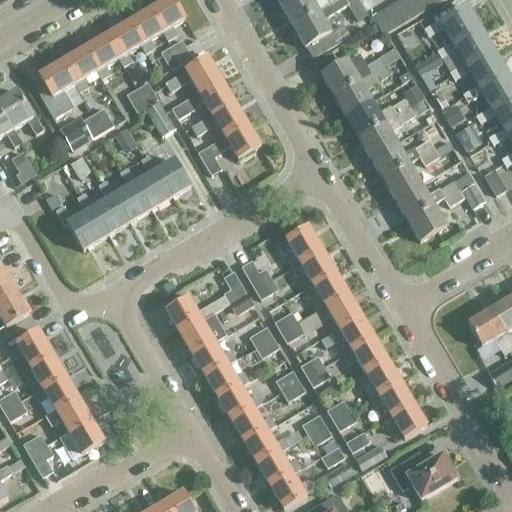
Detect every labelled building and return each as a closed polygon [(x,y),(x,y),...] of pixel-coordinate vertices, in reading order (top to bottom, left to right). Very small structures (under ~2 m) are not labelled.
[(273,0),(280,10),(296,0),(273,0)] [(323,0),(313,6),(309,0),(296,0),(280,10),(292,31),(318,15),(326,10),(342,1),(343,0),(323,0)] [(343,0),(342,1),(326,10),(318,15),(292,31),(305,52),(316,45),(324,58),(350,42),(342,29),(331,36),(324,24),(349,9),(354,17),(363,12),(355,0),(343,0)] [(410,0),(405,0),(400,3),(411,23),(420,17),(410,0)] [(422,0),(410,0),(420,17),(430,12),(422,0)] [(435,0),(422,0),(430,12),(439,6),(435,0)] [(177,40),(172,31),(185,24),(172,1),(150,14),(163,37),(168,45),(177,40)] [(400,3),(390,9),(402,28),(411,23),(400,3)] [(390,9),(381,14),(392,34),(402,28),(390,9)] [(454,49),(480,33),(467,11),(442,27),(440,24),(424,34),(428,42),(444,32),(452,46),(454,49)] [(150,14),(128,27),(141,50),(146,58),(155,52),(151,44),(163,37),(150,14)] [(381,14),(372,20),(383,39),(392,34),(381,14)] [(106,40),(119,63),(124,71),(133,66),(128,57),(141,50),(128,27),(106,40)] [(454,49),(452,46),(437,55),(441,63),(457,54),(465,68),(466,70),(493,55),(480,33),(454,49)] [(105,71),(119,63),(106,40),(83,53),(97,76),(102,85),(111,79),(105,71)] [(182,45),(171,51),(182,68),(204,55),(197,44),(186,51),(182,45)] [(171,51),(161,57),(171,74),(182,68),(171,51)] [(83,53),(61,66),(75,89),(76,89),(82,99),(91,94),(85,83),(97,76),(83,53)] [(358,58),(348,65),(321,80),(334,101),(360,86),(385,71),(385,70),(399,62),(393,53),(379,61),(380,62),(365,71),(358,58)] [(466,70),(465,68),(449,77),(454,85),(470,76),(478,90),(479,92),(506,76),(493,55),(466,70)] [(221,84),(208,62),(165,87),(170,97),(191,84),(199,97),(221,84)] [(421,64),(413,69),(420,81),(428,76),(421,64)] [(74,113),(64,96),(75,89),(61,66),(39,80),(46,92),(38,97),(54,124),(74,113)] [(385,71),(360,86),(334,101),(346,122),(372,106),(366,95),(376,89),(376,88),(390,80),(385,71)] [(479,92),(478,90),(462,99),(467,107),(482,98),(491,111),(492,114),(511,102),(511,87),(506,76),(479,92)] [(407,77),(399,82),(402,88),(411,83),(407,77)] [(194,112),(204,107),(212,119),(234,106),(221,84),(199,97),(189,103),(194,112)] [(424,104),(416,89),(402,97),(410,112),(424,104)] [(148,90),(138,96),(148,113),(158,107),(148,90)] [(0,115),(12,135),(14,134),(28,126),(36,140),(44,135),(35,120),(33,122),(17,95),(0,105),(0,115)] [(148,113),(138,96),(127,102),(137,119),(148,113)] [(511,102),(492,114),(491,111),(475,121),(480,129),(495,119),(503,133),(505,136),(511,131),(511,102)] [(195,116),(188,104),(171,114),(179,126),(195,116)] [(372,106),(346,122),(358,143),(410,112),(405,104),(391,112),(390,111),(379,117),(372,106)] [(212,119),(191,132),(196,142),(217,129),(225,142),(247,128),(234,106),(212,119)] [(159,107),(145,116),(161,143),(175,134),(159,107)] [(464,123),(456,109),(442,117),(450,131),(464,123)] [(410,112),(358,143),(370,163),(397,148),(390,137),(402,130),(401,129),(415,121),(410,112)] [(12,135),(0,115),(0,142),(6,138),(15,152),(23,148),(14,134),(12,135)] [(94,122),(104,139),(114,133),(104,116),(94,122)] [(59,133),(72,156),(92,144),(79,121),(59,133)] [(104,139),(94,122),(85,128),(95,144),(104,139)] [(247,128),(225,142),(215,148),(220,156),(230,151),(238,164),(261,150),(247,128)] [(511,131),(505,136),(503,133),(488,142),(493,150),(508,141),(511,147),(511,131)] [(137,152),(127,134),(114,140),(125,158),(137,152)] [(397,148),(370,163),(383,184),(409,168),(419,162),(434,153),(429,145),(415,153),(414,152),(403,158),(397,148)] [(448,145),(434,153),(434,154),(439,162),(453,153),(448,145)] [(214,148),(197,158),(212,183),(223,176),(216,164),(221,160),(214,148)] [(434,154),(434,153),(419,162),(424,171),(439,162),(434,154)] [(511,157),(501,164),(505,172),(511,168),(511,157)] [(70,168),(78,182),(90,175),(82,161),(70,168)] [(152,178),(168,205),(190,191),(174,164),(157,175),(149,161),(141,165),(149,179),(152,178)] [(421,189),(409,168),(383,184),(395,205),(421,189)] [(20,188),(36,179),(31,170),(15,179),(20,188)] [(152,178),(149,179),(136,187),(127,173),(119,178),(128,192),(130,190),(147,217),(168,205),(152,178)] [(497,204),(507,198),(494,177),(484,183),(497,204)] [(453,186),(459,194),(470,188),(464,179),(453,186)] [(453,185),(439,194),(438,195),(443,203),(443,204),(458,195),(459,195),(459,194),(453,186),(453,185)] [(130,190),(128,192),(114,200),(106,186),(98,191),(107,205),(109,203),(125,230),(147,217),(130,190)] [(421,189),(395,205),(407,225),(433,210),(443,203),(438,195),(439,194),(438,193),(427,200),(421,189)] [(472,216),(483,209),(472,191),(461,198),(472,216)] [(459,195),(458,195),(443,204),(449,212),(464,203),(459,195)] [(64,211),(56,198),(45,204),(53,217),(56,216),(64,211)] [(109,203),(107,205),(93,213),(85,199),(77,203),(85,217),(88,216),(104,243),(125,230),(109,203)] [(433,210),(407,225),(419,246),(446,231),(433,210)] [(88,216),(85,217),(72,225),(64,211),(56,216),(64,231),(67,229),(83,255),(104,243),(88,216)] [(0,247),(0,248),(18,237),(13,229),(0,236),(0,247)] [(291,254),(299,267),(322,253),(308,231),(277,250),(283,259),(291,254)] [(304,276),(312,289),(335,275),(322,253),(299,267),(290,272),(296,281),(304,276)] [(241,271),(260,304),(278,294),(265,273),(259,277),(251,265),(241,271)] [(0,304),(15,296),(2,273),(0,269),(0,304)] [(317,298),(325,311),(348,297),(335,275),(312,289),(303,294),(309,303),(317,298)] [(224,300),(197,316),(189,302),(185,305),(175,311),(166,316),(179,338),(202,324),(203,326),(230,310),(235,320),(253,309),(233,276),(221,283),(228,294),(223,298),(224,300)] [(15,296),(0,304),(0,321),(6,332),(29,318),(15,296)] [(179,296),(169,302),(175,311),(185,305),(179,296)] [(361,320),(348,297),(325,311),(317,316),(322,325),(331,320),(338,333),(361,320)] [(511,333),(511,305),(510,303),(489,315),(511,355),(511,354),(511,338),(509,340),(507,336),(511,333)] [(511,355),(489,315),(467,328),(481,351),(499,341),(501,345),(496,348),(503,360),(511,355)] [(280,337),(298,327),(292,317),(274,328),(280,337)] [(344,342),(351,355),(374,342),(361,320),(338,333),(330,338),(335,347),(344,342)] [(202,324),(179,338),(192,360),(215,347),(223,342),(211,321),(203,326),(202,324)] [(298,327),(280,337),(287,348),(305,337),(298,327)] [(255,353),(272,343),(266,333),(249,343),(255,353)] [(13,364),(22,359),(29,371),(52,358),(39,336),(8,354),(13,364)] [(387,364),(374,342),(351,355),(343,360),(348,369),(357,364),(364,377),(387,364)] [(272,343),(255,353),(261,363),(278,353),(272,343)] [(222,359),(215,347),(192,360),(205,382),(228,369),(236,364),(231,354),(222,359)] [(29,371),(30,372),(19,379),(24,387),(35,380),(42,393),(65,380),(52,358),(29,371)] [(307,381),(324,371),(318,361),(301,371),(307,381)] [(511,363),(488,377),(497,392),(511,382),(511,363)] [(400,386),(387,364),(364,377),(356,382),(361,391),(370,386),(377,399),(400,386)] [(228,369),(205,382),(218,404),(241,391),(240,390),(250,383),(245,375),(235,381),(228,369)] [(324,371),(307,381),(313,392),(330,382),(324,371)] [(0,390),(8,386),(1,374),(0,375),(0,390)] [(281,397),(298,387),(291,376),(274,386),(281,397)] [(39,408),(48,403),(55,415),(78,402),(65,380),(42,393),(34,398),(39,408)] [(400,386),(377,399),(369,404),(374,413),(383,408),(390,421),(413,408),(400,386)] [(298,387),(281,397),(287,408),(305,397),(298,387)] [(241,391),(218,404),(231,426),(254,413),(253,411),(262,406),(257,397),(248,402),(241,391)] [(0,411),(3,416),(20,406),(16,398),(0,407),(0,411)] [(55,415),(56,416),(44,423),(51,434),(62,427),(68,438),(91,424),(78,402),(55,415)] [(332,426),(350,415),(344,405),(326,415),(332,426)] [(28,419),(20,406),(3,416),(11,429),(28,419)] [(390,421),(383,425),(388,435),(396,430),(404,443),(426,430),(413,408),(390,421)] [(244,448),(267,435),(275,430),(270,420),(261,425),(254,413),(231,426),(244,448)] [(350,415),(332,426),(338,436),(356,426),(350,415)] [(307,441),(324,431),(318,421),(300,431),(307,441)] [(65,451),(73,446),(81,460),(104,446),(91,424),(68,438),(60,443),(65,451)] [(330,441),(324,431),(307,441),(313,451),(330,441)] [(274,447),(267,435),(244,448),(257,470),(280,457),(288,452),(283,442),(274,447)] [(351,459),(370,448),(363,438),(345,448),(351,459)] [(29,461),(46,451),(41,441),(24,452),(29,461)] [(7,442),(0,445),(0,454),(11,448),(7,442)] [(361,472),(386,457),(379,447),(355,462),(361,472)] [(53,461),(47,450),(46,451),(29,461),(42,483),(53,476),(46,465),(53,461)] [(326,474),(343,464),(337,453),(320,463),(326,474)] [(280,457),(257,470),(270,492),(293,479),(292,478),(301,473),(294,462),(286,466),(280,457)] [(457,484),(442,459),(422,472),(415,459),(389,475),(401,496),(412,490),(421,505),(457,484)] [(0,508),(8,504),(0,491),(0,485),(25,471),(20,463),(0,474),(0,508)] [(324,479),(330,491),(354,477),(347,465),(324,479)] [(362,480),(370,496),(384,488),(375,473),(362,480)] [(293,479),(270,492),(281,511),(287,511),(306,501),(293,479)] [(161,511),(191,511),(183,496),(160,510),(161,511)] [(344,511),(337,499),(314,511),(344,511)]
